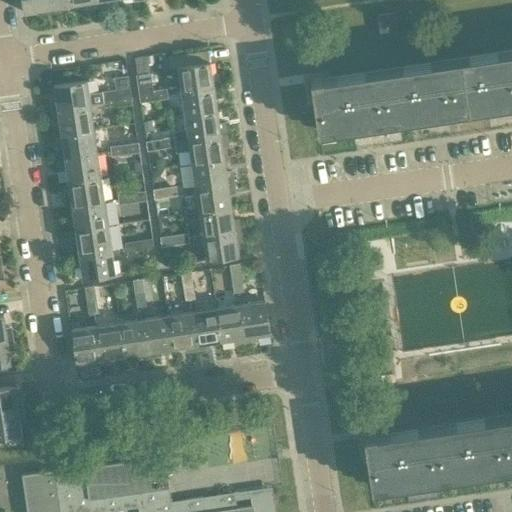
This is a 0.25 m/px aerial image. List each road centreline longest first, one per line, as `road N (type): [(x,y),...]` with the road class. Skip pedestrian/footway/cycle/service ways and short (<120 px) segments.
road 1 (residential): [(3,60),(50,422),(303,376)]
road 2 (residential): [(3,60),(251,22)]
road 3 (residential): [(511,170),(278,204)]
road 4 (residential): [(278,204),(251,22)]
road 5 (residential): [(303,376),(278,204)]
road 6 (residential): [(326,511),(303,376)]
